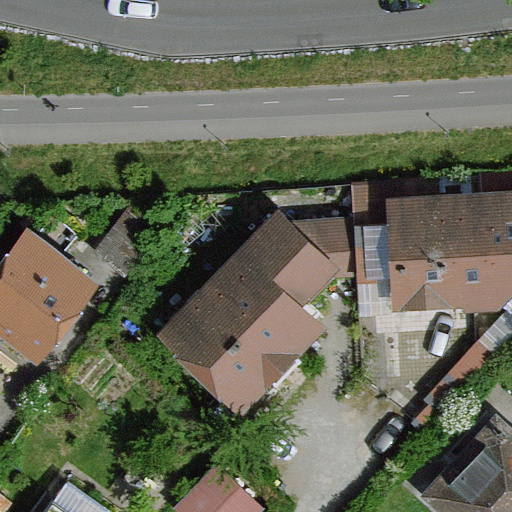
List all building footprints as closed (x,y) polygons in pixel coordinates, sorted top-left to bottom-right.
[(511,187),(388,195),(393,299),(495,294),(511,273),(511,187)] [(129,202),(92,245),(124,272),(160,228),(129,202)] [(275,207),(162,325),(236,398),(314,319),(295,301),(330,266),(353,265),(349,217),(286,221),(275,207)] [(23,228),(0,256),(0,322),(30,346),(85,276),(23,228)] [(0,389),(9,378),(0,371),(0,389)] [(511,511),(511,431),(494,415),(426,489),(451,511),(511,511)] [(263,511),(270,505),(234,472),(200,508),(204,511),(263,511)] [(72,511),(49,495),(36,511),(72,511)]
